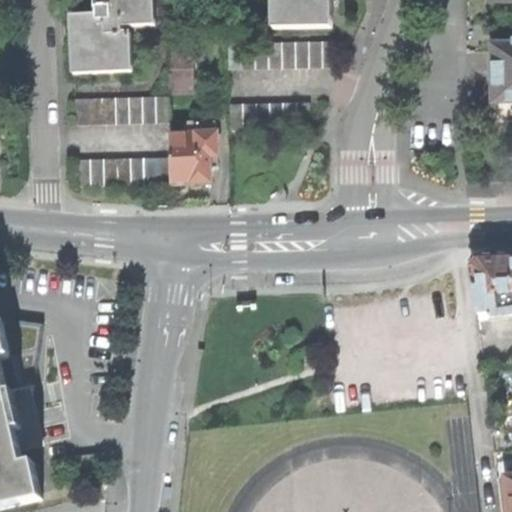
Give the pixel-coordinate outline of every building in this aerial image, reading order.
[(74,48),(75,76),(134,73),(133,36),(117,36),(117,29),(157,27),(156,7),(126,8),(125,0),(97,0),(98,10),(100,10),(101,17),(73,18),(74,48)] [(125,0),(126,8),(156,7),(156,0),(125,0)] [(272,0),(273,29),(332,29),(332,0),(272,0)] [(492,73),(493,103),(495,103),(511,102),(511,40),(511,44),(492,44),(492,73)] [(229,43),(229,70),(336,68),(335,42),(229,43)] [(170,47),(171,81),(194,81),(193,47),(170,47)] [(77,101),(78,127),(172,124),(171,98),(77,101)] [(511,102),(495,103),(496,120),(493,120),(493,123),(504,123),(504,124),(507,124),(507,121),(511,120),(511,102)] [(230,105),(231,130),(309,130),(309,104),(230,105)] [(198,124),(191,146),(209,145),(216,123),(198,124)] [(172,134),(173,160),(173,184),(212,183),(212,168),(219,168),(218,133),(209,145),(191,146),(172,134)] [(79,162),(80,188),(173,186),(173,184),(173,160),(79,162)] [(472,266),(478,313),(490,312),(511,309),(511,257),(480,259),(472,266)] [(511,309),(490,312),(490,318),(509,316),(511,315),(511,309)] [(0,510),(44,500),(36,463),(25,466),(17,431),(24,429),(15,392),(9,394),(1,358),(12,356),(3,320),(0,320),(0,510)]
